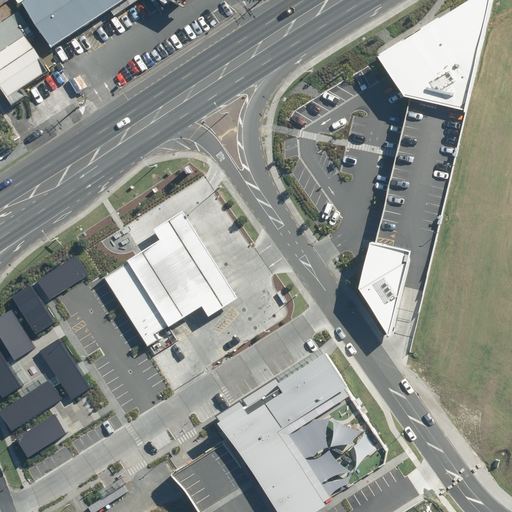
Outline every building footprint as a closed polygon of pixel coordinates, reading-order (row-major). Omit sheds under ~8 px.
[(25,0),(20,4),(50,49),(107,11),(113,19),(126,11),(121,3),(125,0),(176,0),(177,1),(178,0),(25,0)] [(412,100),(466,113),(490,0),(477,0),(379,56),(407,99),(412,100)] [(0,90),(11,106),(23,98),(18,90),(45,73),(37,61),(38,60),(25,39),(31,35),(16,13),(0,23),(0,90)] [(71,66),(63,71),(71,84),(79,79),(71,66)] [(466,113),(412,100),(400,152),(378,245),(412,254),(402,292),(415,295),(423,297),(437,236),(466,113)] [(239,301),(185,213),(157,230),(165,242),(141,257),(104,280),(145,346),(205,310),(210,318),(239,301)] [(378,245),(373,244),(363,289),(391,335),(402,292),(412,254),(378,245)] [(40,278),(52,297),(90,272),(78,253),(40,278)] [(58,318),(34,281),(15,293),(38,330),(58,318)] [(0,329),(18,358),(38,345),(14,307),(0,315),(0,329)] [(42,347),(75,398),(94,386),(61,335),(42,347)] [(25,383),(0,345),(0,383),(7,395),(25,383)] [(332,351),(223,417),(280,511),(316,511),(329,504),(282,427),(352,384),(332,351)] [(53,376),(3,409),(15,427),(65,395),(53,376)] [(32,457),(70,432),(56,411),(18,435),(32,457)]
